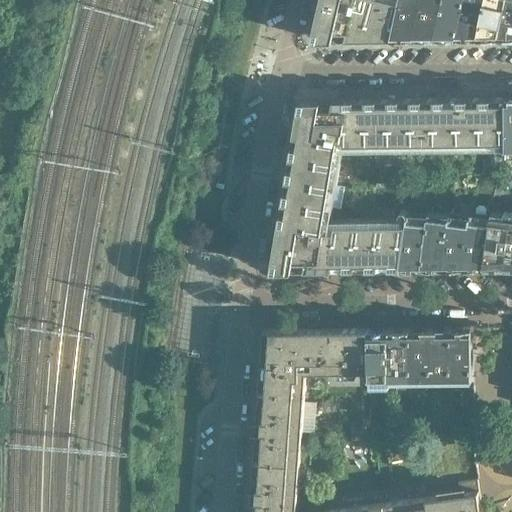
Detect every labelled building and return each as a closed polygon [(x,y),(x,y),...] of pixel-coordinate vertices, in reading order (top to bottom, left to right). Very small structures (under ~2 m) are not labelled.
[(348,30),(354,0),(321,0),(312,39),(346,38),(348,30)] [(392,38),(400,0),(354,0),(348,30),(346,38),(392,38)] [(413,38),(421,0),(400,0),(392,38),(413,38)] [(434,38),(442,0),(421,0),(413,38),(434,38)] [(455,38),(463,0),(442,0),(434,38),(455,38)] [(477,37),(484,0),(463,0),(455,38),(477,37)] [(498,37),(506,0),(484,0),(477,37),(477,38),(498,37)] [(511,36),(511,0),(506,0),(498,37),(511,36)] [(408,216),(414,182),(497,181),(508,181),(507,148),(507,97),(300,99),(273,260),(272,269),(401,268),(408,216)] [(511,193),(511,180),(508,181),(497,181),(495,194),(511,193)] [(506,267),(511,220),(511,212),(505,211),(504,217),(492,215),(491,218),(484,267),(506,267)] [(484,267),(491,218),(471,215),(470,218),(464,267),(484,267)] [(422,268),(429,218),(408,216),(401,268),(422,268)] [(443,267),(450,219),(429,216),(429,218),(422,268),(443,267)] [(464,267),(470,218),(450,216),(450,219),(443,267),(464,267)] [(431,375),(431,327),(410,328),(410,375),(431,375)] [(452,375),(452,327),(431,327),(431,375),(452,375)] [(473,375),(472,329),(472,327),(452,327),(452,375),(473,375)] [(330,371),(330,328),(300,329),(300,365),(300,371),(307,371),(330,371)] [(368,370),(368,328),(330,328),(330,371),(368,370)] [(390,376),(389,328),(368,328),(368,370),(368,376),(390,376)] [(410,375),(410,328),(389,328),(390,376),(410,375)] [(300,365),(300,329),(264,329),(261,362),(300,365)] [(305,393),(307,371),(300,371),(300,365),(261,362),(259,390),(305,393)] [(303,428),(305,393),(259,390),(257,424),(303,428)] [(300,462),(303,428),(257,424),(254,459),(300,462)] [(298,496),(300,462),(254,459),(252,493),(298,496)] [(482,511),(478,478),(459,480),(460,491),(440,494),(442,511),(482,511)] [(296,511),(298,496),(252,493),(250,511),(296,511)] [(442,511),(440,494),(412,498),(413,511),(442,511)] [(413,511),(412,498),(384,502),(385,511),(413,511)] [(385,511),(384,502),(355,506),(356,511),(385,511)]
